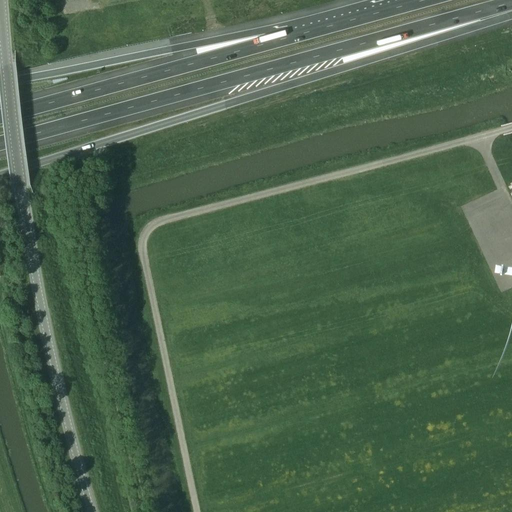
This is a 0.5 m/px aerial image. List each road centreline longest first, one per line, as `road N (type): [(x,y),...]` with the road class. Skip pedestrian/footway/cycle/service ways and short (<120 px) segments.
road 1 (motorway): [(0,175),(379,58),(511,5)]
road 2 (motorway): [(0,144),(511,3)]
road 3 (tertiary): [(92,511),(29,248),(1,0)]
road 4 (motorway): [(293,36),(0,117)]
road 5 (motorway): [(293,36),(214,41),(0,83)]
road 6 (motorway): [(425,0),(293,36)]
